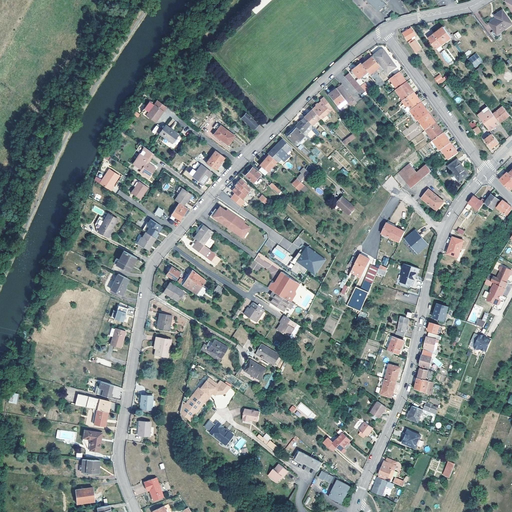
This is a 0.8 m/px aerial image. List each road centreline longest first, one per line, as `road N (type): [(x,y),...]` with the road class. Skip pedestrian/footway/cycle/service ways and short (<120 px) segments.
road 1 (residential): [(137,511),(123,477),(122,443),(157,259),(239,163),(383,29)]
road 2 (unclassified): [(357,502),(404,391),(437,249),(486,170)]
road 3 (residential): [(383,29),(486,170)]
road 4 (unknown): [(365,481),(240,382)]
